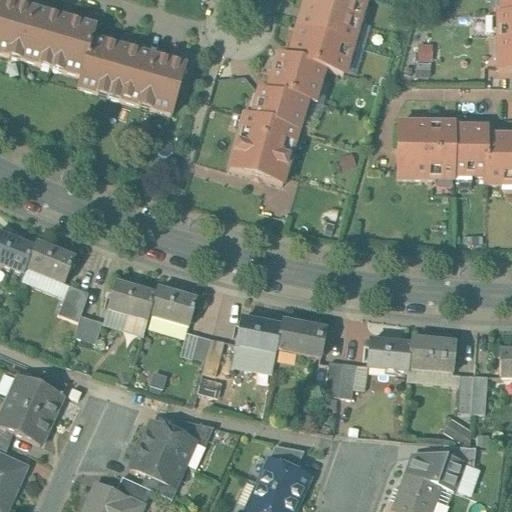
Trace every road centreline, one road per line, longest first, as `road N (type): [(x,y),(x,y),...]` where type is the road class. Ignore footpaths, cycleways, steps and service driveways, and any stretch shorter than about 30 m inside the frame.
road 1 (tertiary): [(511,295),(294,277),(183,248),(0,170)]
road 2 (residential): [(44,511),(102,393)]
